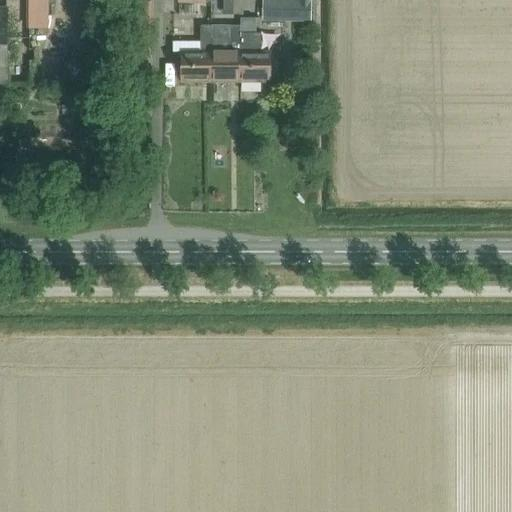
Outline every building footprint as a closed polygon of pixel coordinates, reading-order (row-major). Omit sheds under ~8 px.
[(148,0),(147,15),(163,16),(164,0),(148,0)] [(242,17),(242,0),(222,0),(222,17),(242,17)] [(181,84),(210,84),(211,40),(211,27),(200,27),(200,54),(181,54),(181,84)] [(211,40),(210,84),(240,84),(239,36),(240,36),(240,27),(228,27),(228,41),(211,40)] [(239,36),(240,84),(269,84),(269,54),(260,54),(260,36),(240,36),(239,36)]
